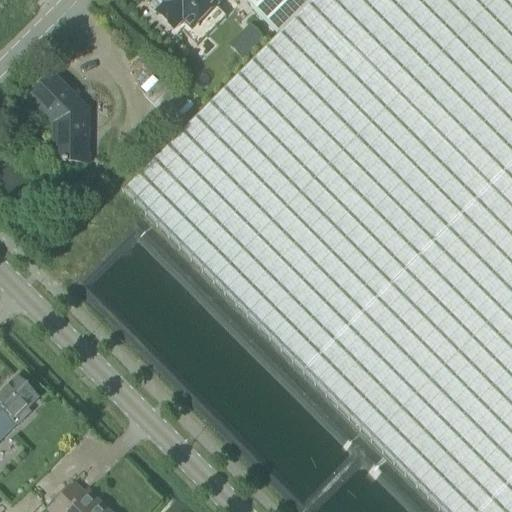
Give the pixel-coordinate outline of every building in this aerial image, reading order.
[(511,511),(511,0),(242,0),(278,35),(123,191),(441,511),(511,511)] [(157,14),(172,30),(174,31),(183,23),(192,32),(222,3),(219,0),(163,0),(162,2),(165,6),(157,14)] [(249,27),(228,48),(241,61),(263,40),(249,27)] [(146,94),(143,97),(174,126),(192,107),(186,101),(185,103),(153,73),(140,88),(146,94)] [(87,165),(88,112),(53,77),(29,101),(54,126),(53,165),(87,165)] [(0,443),(29,415),(26,412),(38,400),(17,379),(0,395),(0,443)] [(104,511),(75,483),(46,511),(104,511)]
